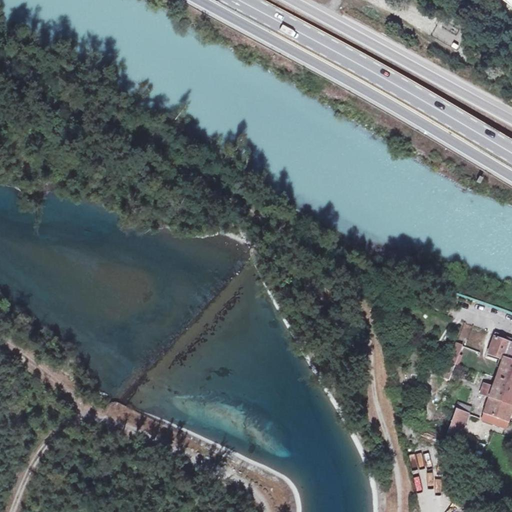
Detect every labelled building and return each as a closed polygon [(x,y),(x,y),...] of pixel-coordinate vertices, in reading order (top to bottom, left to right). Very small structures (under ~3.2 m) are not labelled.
[(511,340),(496,334),(489,354),(501,358),(504,359),(501,369),(497,378),(494,388),(485,384),(481,394),(491,397),(483,420),(495,424),(507,429),(509,422),(509,421),(511,414),(511,340)] [(450,380),(456,364),(463,346),(457,344),(453,354),(444,378),(450,380)] [(469,415),(472,408),(459,404),(457,411),(469,415)] [(449,434),(456,413),(443,408),(436,429),(449,434)] [(449,434),(461,438),(469,415),(457,411),(456,413),(449,434)] [(474,459),(480,461),(485,447),(479,445),(474,459)]
